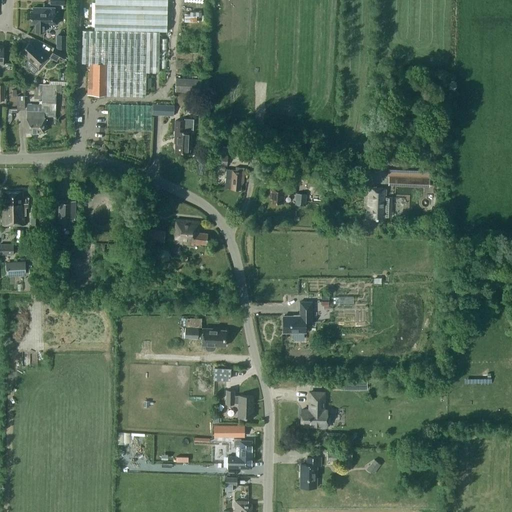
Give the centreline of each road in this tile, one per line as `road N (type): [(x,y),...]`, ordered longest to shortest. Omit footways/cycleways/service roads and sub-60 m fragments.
road 1 (tertiary): [(265,511),(268,407),(220,223),(184,193),(96,159),(0,159)]
road 2 (unknown): [(155,182),(159,102),(102,104),(79,131),(75,156)]
